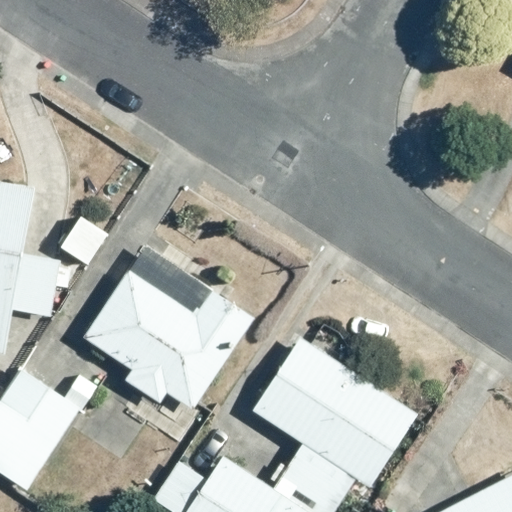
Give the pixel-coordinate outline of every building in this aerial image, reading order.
[(32,187),(0,181),(0,352),(2,353),(32,187)] [(129,268),(83,336),(133,369),(125,381),(159,403),(166,393),(195,412),(257,318),(213,289),(197,313),(129,268)] [(419,413),(302,337),(252,411),(370,488),(419,413)] [(81,402),(19,364),(0,394),(0,469),(29,487),(81,402)] [(312,511),(271,485),(224,454),(208,479),(176,458),(146,503),(158,511),(312,511)] [(511,511),(511,473),(436,511),(511,511)]
